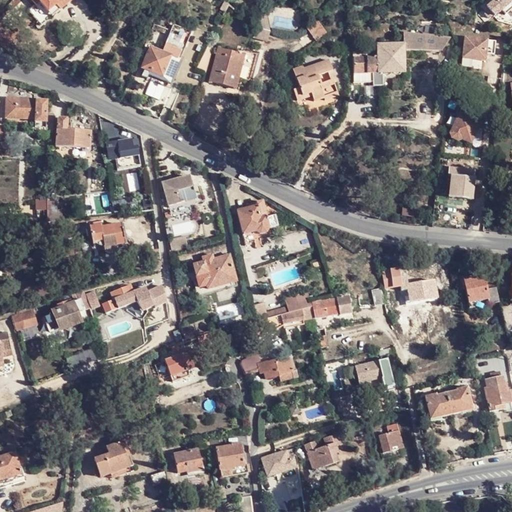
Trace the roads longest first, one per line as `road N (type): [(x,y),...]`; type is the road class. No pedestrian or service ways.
road 1 (tertiary): [(142,125),(338,219),(381,232),(511,244)]
road 2 (residential): [(142,125),(171,294),(168,326),(143,351),(29,390)]
road 3 (tertiary): [(0,64),(142,125)]
road 4 (residential): [(259,511),(250,410),(237,369)]
road 5 (primary): [(511,465),(372,502)]
road 6 (primary): [(372,502),(511,479)]
